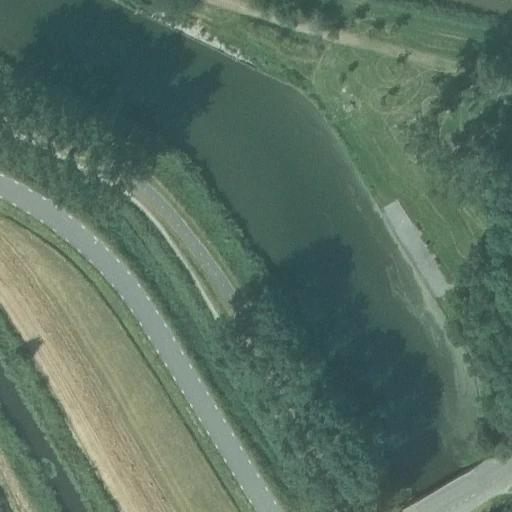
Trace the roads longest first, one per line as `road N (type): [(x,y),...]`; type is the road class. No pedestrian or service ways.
road 1 (unknown): [(0,126),(105,180),(147,215),(334,511)]
road 2 (tertiary): [(268,511),(118,277),(71,230),(0,185)]
